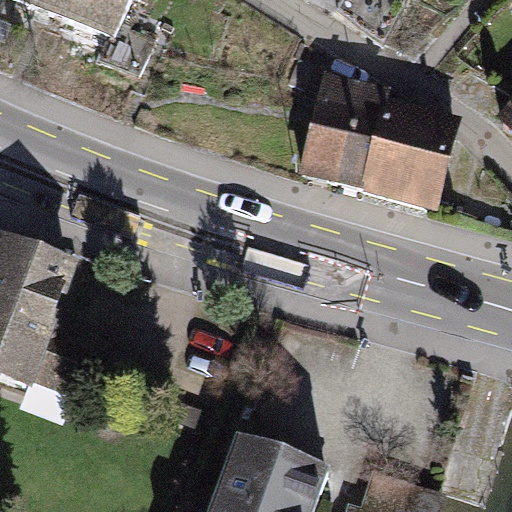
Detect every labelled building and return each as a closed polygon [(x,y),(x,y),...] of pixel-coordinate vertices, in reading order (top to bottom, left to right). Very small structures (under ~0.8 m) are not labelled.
[(0,0),(0,10),(55,37),(109,62),(138,0),(0,0)] [(305,176),(362,190),(383,109),(386,97),(319,81),(296,174),(305,176)] [(511,107),(496,129),(511,145),(511,107)] [(362,190),(359,201),(439,225),(464,134),(383,109),(362,190)] [(0,242),(0,388),(28,399),(76,270),(0,242)] [(220,437),(191,511),(310,511),(324,474),(220,437)] [(353,511),(350,511),(349,511),(446,511),(449,506),(372,481),(361,511),(353,511)]
